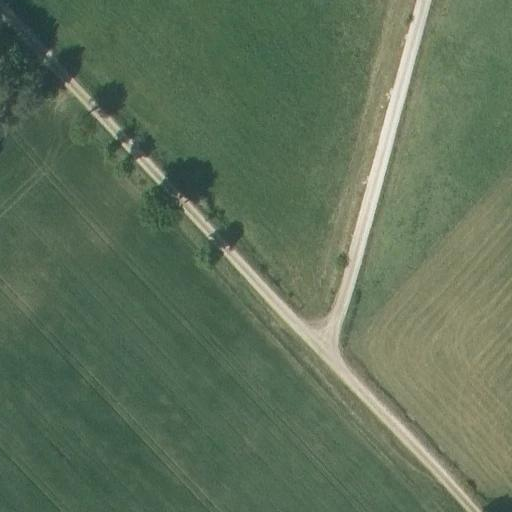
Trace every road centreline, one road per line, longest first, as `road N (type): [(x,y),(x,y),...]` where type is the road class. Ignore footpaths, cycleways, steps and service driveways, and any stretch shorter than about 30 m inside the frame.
road 1 (track): [(325,353),(0,7)]
road 2 (track): [(325,353),(421,0)]
road 3 (track): [(473,511),(325,353)]
